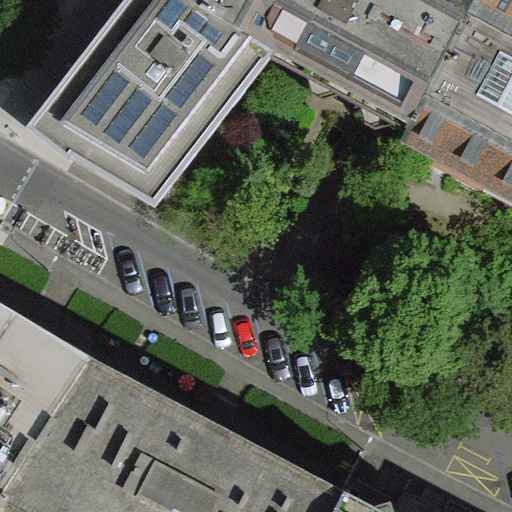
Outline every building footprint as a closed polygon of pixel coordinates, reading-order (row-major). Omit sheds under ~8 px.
[(273,60),(180,0),(129,0),(29,131),(157,209),(273,60)] [(478,0),(180,0),(273,60),(407,133),(478,0)] [(511,0),(478,0),(407,133),(511,189),(511,0)] [(0,496),(90,358),(0,305),(0,496)] [(90,358),(0,496),(0,507),(9,511),(335,511),(345,492),(90,358)] [(382,511),(345,492),(335,511),(382,511)]
